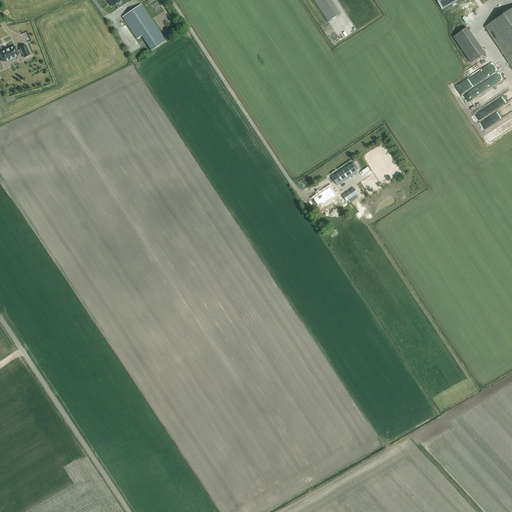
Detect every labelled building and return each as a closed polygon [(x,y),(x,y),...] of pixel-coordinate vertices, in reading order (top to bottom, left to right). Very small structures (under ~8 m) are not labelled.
[(313,0),(328,22),(340,14),(330,0),(313,0)] [(436,0),(443,10),(459,0),(436,0)] [(166,42),(156,26),(141,5),(122,17),(137,39),(141,36),(151,51),(166,42)] [(511,9),(485,27),(511,67),(511,9)] [(483,52),(466,28),(453,37),(470,62),(483,52)] [(14,46),(0,52),(0,56),(3,62),(23,53),(25,57),(30,55),(26,45),(21,48),(21,49),(17,51),(14,46)] [(484,83),(461,96),(465,103),(488,90),(484,83)] [(337,186),(357,172),(351,163),(331,177),(337,186)] [(323,202),(324,203),(326,202),(326,201),(332,197),(332,198),(336,196),(330,187),(318,195),(319,195),(313,199),(318,205),(321,203),(323,202)] [(353,188),(342,195),(346,201),(357,194),(353,188)]
